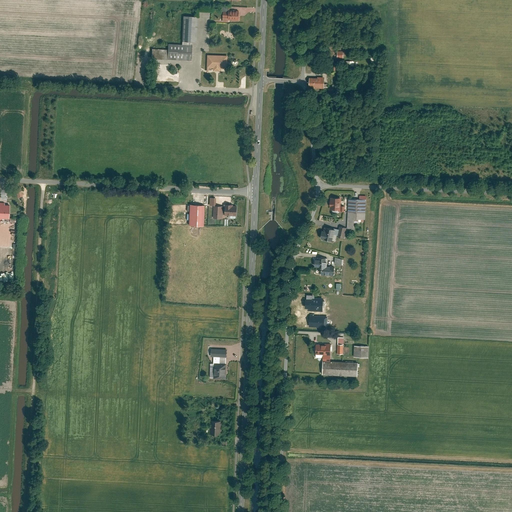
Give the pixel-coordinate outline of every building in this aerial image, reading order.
[(238,10),(228,10),(227,19),(238,20),(238,10)] [(195,16),(182,16),(181,40),(190,41),(194,41),(195,16)] [(165,50),(165,59),(191,60),(192,45),(190,45),(180,44),(165,44),(165,50)] [(165,50),(151,49),(151,58),(165,59),(165,50)] [(226,55),(207,54),(206,71),(208,71),(208,68),(213,68),(213,70),(220,71),(220,68),(226,69),(226,55)] [(372,56),(371,63),(380,64),(381,57),(372,56)] [(358,62),(346,61),(345,69),(353,70),(354,67),(358,68),(358,62)] [(317,78),(311,78),(310,86),(327,88),(328,84),(324,84),(324,77),(317,77),(317,78)] [(339,197),(329,197),(329,201),(328,201),(328,205),(329,205),(329,209),(339,209),(339,205),(339,197)] [(358,199),(347,198),(346,228),(352,228),(352,219),(364,219),(365,199),(358,199)] [(5,203),(0,203),(0,219),(2,220),(2,217),(12,217),(12,205),(5,205),(5,203)] [(203,205),(187,204),(186,225),(202,225),(203,205)] [(222,206),(221,215),(236,216),(236,206),(231,206),(231,204),(222,204),(222,206)] [(222,206),(213,205),(212,218),(221,218),(221,215),(222,206)] [(345,228),(338,226),(336,236),(343,238),(345,228)] [(332,228),(323,227),(322,231),(319,230),(318,238),(329,240),(331,235),(332,228)] [(326,258),(316,257),(316,260),(312,260),(311,266),(316,266),(315,269),(318,269),(318,275),(332,275),(333,267),(326,266),(326,258)] [(3,281),(14,281),(13,269),(3,270),(3,281)] [(324,299),(306,298),(305,310),(323,311),(324,299)] [(328,315),(309,315),(309,327),(327,327),(328,315)] [(331,344),(315,343),(315,354),(322,354),(329,355),(331,355),(331,344)] [(368,346),(353,345),(353,357),(367,357),(368,346)] [(357,362),(322,361),(321,374),(357,376),(357,362)] [(212,363),(209,363),(209,378),(225,378),(225,363),(212,363)] [(223,420),(211,420),(211,434),(223,434),(223,420)]
